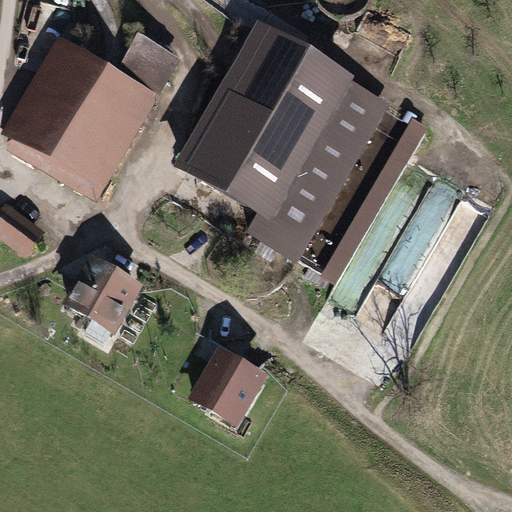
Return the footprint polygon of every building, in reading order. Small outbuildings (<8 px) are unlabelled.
[(265,41),(192,166),(205,173),(200,182),(260,217),(250,235),(286,256),(374,104),(265,41)] [(70,54),(19,141),(89,183),(141,96),(153,103),(175,65),(138,43),(115,81),(70,54)] [(387,111),(374,104),(286,256),(298,263),(387,111)] [(426,134),(410,125),(322,277),(337,286),(426,134)] [(391,251),(358,321),(420,350),(487,208),(434,183),(422,208),(423,209),(417,222),(435,230),(419,264),(391,251)] [(38,238),(7,214),(0,222),(0,236),(25,255),(38,238)] [(94,269),(70,308),(112,333),(135,293),(94,269)] [(195,403),(235,426),(261,382),(221,359),(195,403)]
